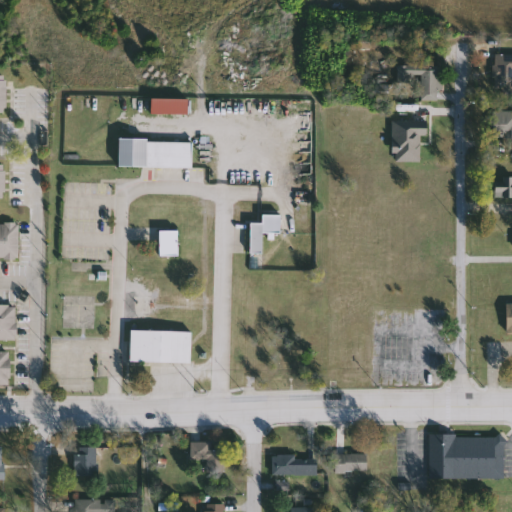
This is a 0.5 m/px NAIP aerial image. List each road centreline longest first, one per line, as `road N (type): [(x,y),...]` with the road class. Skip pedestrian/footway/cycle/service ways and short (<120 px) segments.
road 1 (tertiary): [(0,411),(511,408)]
road 2 (residential): [(463,32),(462,408)]
